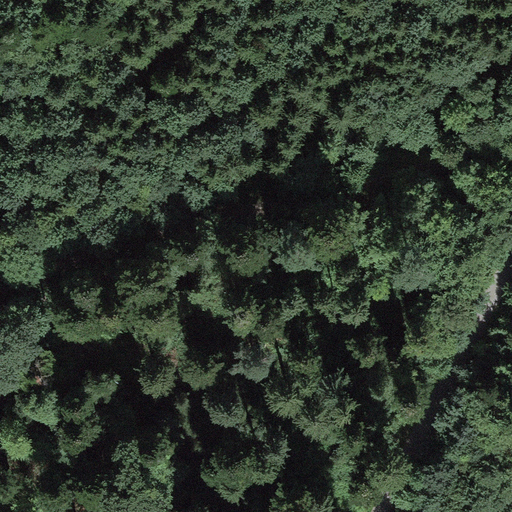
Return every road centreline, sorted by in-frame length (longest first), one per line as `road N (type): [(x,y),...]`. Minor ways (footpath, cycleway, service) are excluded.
road 1 (track): [(0,294),(64,259),(133,239),(511,153)]
road 2 (unclassified): [(381,511),(511,260)]
